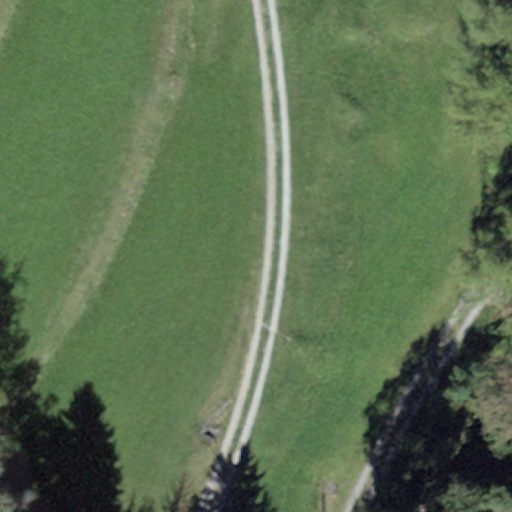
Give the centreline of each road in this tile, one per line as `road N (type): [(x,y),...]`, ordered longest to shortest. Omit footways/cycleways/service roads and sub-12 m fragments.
road 1 (track): [(267,0),(283,240),(245,407),(206,511)]
road 2 (track): [(359,511),(511,200)]
